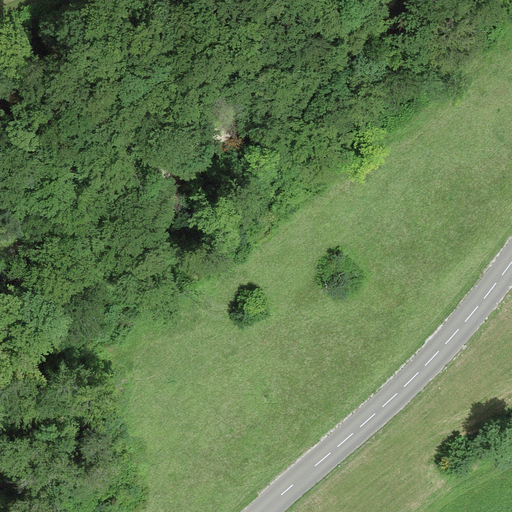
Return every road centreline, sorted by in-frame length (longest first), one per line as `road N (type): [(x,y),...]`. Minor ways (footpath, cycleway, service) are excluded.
road 1 (track): [(0,245),(164,169),(248,117),(390,0)]
road 2 (secondary): [(257,511),(419,369),(511,256)]
